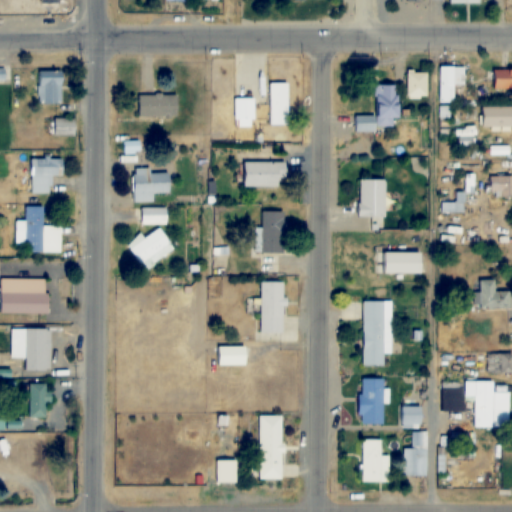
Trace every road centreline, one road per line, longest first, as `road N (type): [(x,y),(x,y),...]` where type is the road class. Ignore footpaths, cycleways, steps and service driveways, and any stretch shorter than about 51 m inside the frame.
road 1 (tertiary): [(511,35),(0,38)]
road 2 (residential): [(317,511),(317,37)]
road 3 (tertiary): [(92,511),(95,38)]
